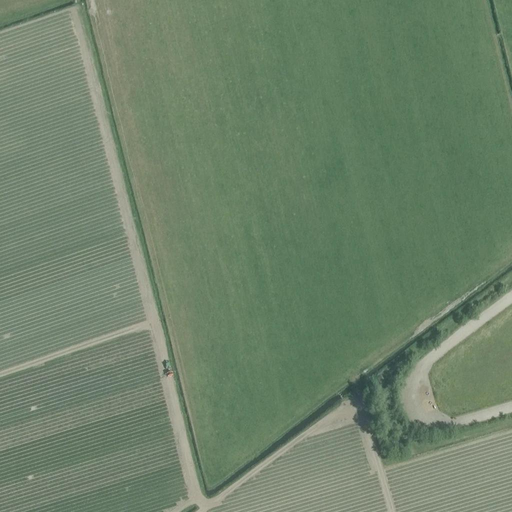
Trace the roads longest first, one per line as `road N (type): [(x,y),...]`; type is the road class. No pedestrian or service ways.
road 1 (track): [(362,411),(347,407),(308,431),(203,511),(158,316),(0,371)]
road 2 (track): [(388,511),(353,371),(511,254)]
road 3 (track): [(511,282),(417,352),(392,385),(393,420),(422,445)]
road 4 (track): [(511,431),(377,471)]
